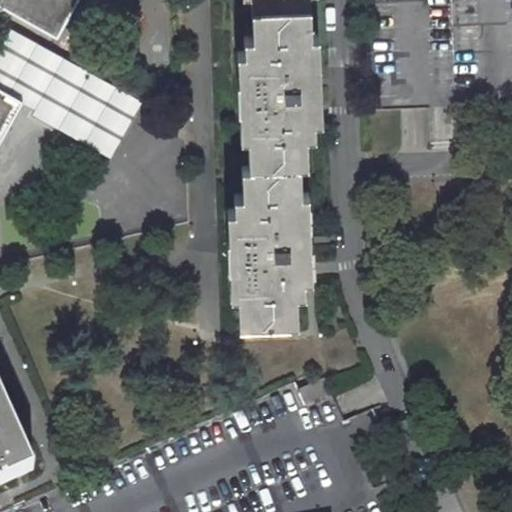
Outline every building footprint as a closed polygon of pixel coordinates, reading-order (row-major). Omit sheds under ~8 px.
[(0,0),(0,9),(56,40),(78,0),(0,0)] [(233,210),(225,210),(229,295),(237,295),(238,323),(290,321),(290,293),(304,292),(299,136),(312,135),(307,0),(257,0),(258,36),(242,36),(242,52),(234,52),(238,137),(245,137),(246,193),(233,193),(233,210)] [(511,0),(366,0),(370,106),(451,102),(511,98),(511,0)] [(0,136),(20,101),(33,109),(29,115),(109,160),(140,104),(9,29),(0,46),(0,136)] [(384,511),(326,381),(302,392),(297,382),(147,450),(175,511),(384,511)] [(0,493),(31,479),(0,408),(0,493)] [(175,511),(147,450),(8,511),(175,511)]
